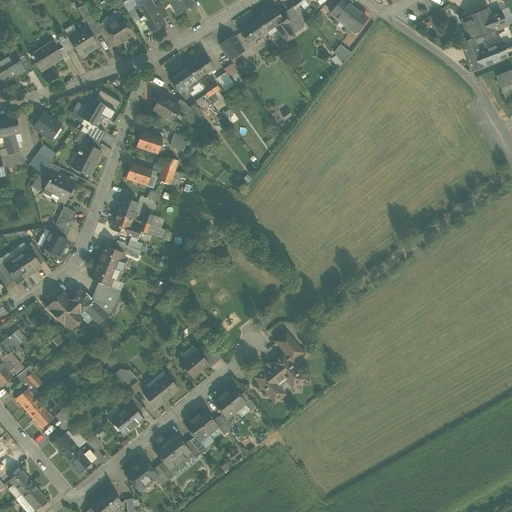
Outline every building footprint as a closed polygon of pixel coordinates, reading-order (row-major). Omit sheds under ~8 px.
[(151,0),(148,0),(127,13),(133,23),(138,19),(139,19),(138,20),(139,21),(142,19),(150,32),(159,26),(157,22),(163,19),(155,6),(151,0)] [(166,0),(175,13),(184,7),(186,9),(193,5),(190,0),(166,0)] [(304,0),(302,0),(298,3),(310,19),(311,20),(315,15),(312,10),(304,0)] [(304,0),(312,10),(325,0),(304,0)] [(354,8),(344,0),(340,0),(330,13),(336,18),(338,16),(344,21),(354,8)] [(168,15),(160,2),(155,6),(163,19),(168,15)] [(298,3),(288,10),(300,26),(310,19),(298,3)] [(489,16),(498,12),(495,6),(486,10),(489,16)] [(274,7),(257,19),(266,33),(273,43),(281,37),(283,39),(292,33),(286,24),(290,21),(286,14),(281,17),(274,7)] [(354,8),(344,21),(350,26),(348,28),(355,33),(367,19),(354,8)] [(506,26),(507,25),(511,22),(511,14),(509,8),(500,11),(506,26)] [(486,10),(461,19),(470,39),(470,40),(473,39),(481,36),(492,32),(506,26),(500,11),(498,12),(489,16),(486,10)] [(97,26),(90,15),(81,20),(85,26),(92,37),(100,32),(97,26)] [(105,29),(111,38),(116,45),(133,35),(127,26),(128,24),(125,20),(124,20),(122,18),(105,29)] [(257,19),(240,31),(249,45),(266,33),(257,19)] [(102,23),(97,26),(100,32),(106,41),(111,38),(105,29),(102,23)] [(510,32),(507,25),(506,26),(492,32),(495,39),(511,33),(510,32)] [(92,37),(85,26),(76,32),(89,52),(98,46),(92,37)] [(89,52),(76,32),(68,37),(80,57),(89,52)] [(233,36),(221,44),(231,59),(243,51),(233,36)] [(481,36),(473,39),(476,45),(484,42),(481,36)] [(71,49),(65,39),(59,42),(66,52),(71,49)] [(473,39),(470,40),(470,39),(460,43),(463,49),(476,45),(473,39)] [(52,41),(30,55),(31,57),(32,59),(41,72),(63,59),(58,51),(52,41)] [(502,42),(479,52),(485,67),(508,57),(505,49),(502,42)] [(339,44),(333,52),(337,57),(345,48),(339,44)] [(476,45),(463,49),(472,72),(485,67),(479,52),(476,45)] [(63,48),(58,51),(63,59),(65,62),(70,59),(63,48)] [(345,48),(337,57),(341,63),(350,52),(345,48)] [(25,59),(19,49),(14,52),(20,62),(25,59)] [(20,62),(14,52),(0,61),(0,79),(3,83),(25,70),(20,62)] [(204,55),(187,67),(196,80),(203,76),(214,68),(204,55)] [(32,70),(25,59),(20,62),(25,70),(27,74),(32,70)] [(242,71),(248,67),(244,61),(238,65),(242,71)] [(230,64),(223,69),(228,77),(236,73),(230,64)] [(187,67),(170,79),(179,92),(196,80),(187,67)] [(511,69),(496,76),(505,100),(511,96),(511,69)] [(203,76),(196,80),(198,84),(203,90),(209,86),(203,76)] [(209,86),(203,90),(207,97),(218,90),(219,89),(214,82),(209,86)] [(198,84),(193,87),(196,92),(195,92),(196,95),(203,90),(198,84)] [(100,90),(94,100),(115,112),(121,103),(100,90)] [(196,95),(192,98),(197,105),(207,97),(203,90),(196,95)] [(218,90),(207,97),(217,110),(227,104),(218,90)] [(110,121),(115,112),(94,100),(89,96),(83,106),(77,116),(83,119),(97,128),(104,117),(110,121)] [(179,108),(160,96),(152,111),(170,122),(179,108)] [(69,116),(81,123),(83,119),(77,116),(83,106),(77,102),(69,116)] [(202,114),(194,105),(189,109),(197,118),(202,114)] [(197,118),(189,109),(183,114),(191,123),(197,118)] [(63,128),(43,114),(32,130),(52,144),(63,128)] [(16,117),(0,120),(0,137),(3,137),(14,134),(17,143),(21,142),(16,117)] [(97,128),(83,119),(81,123),(80,124),(82,126),(102,138),(105,133),(97,128)] [(98,143),(102,138),(82,126),(79,131),(92,139),(98,143)] [(92,139),(79,131),(73,142),(81,146),(82,143),(88,146),(92,139)] [(162,138),(141,131),(136,147),(157,154),(162,138)] [(185,139),(174,132),(169,147),(181,151),(185,139)] [(14,134),(3,137),(8,155),(20,153),(17,143),(14,134)] [(98,143),(92,139),(88,146),(101,152),(104,146),(98,143)] [(88,146),(82,143),(81,146),(71,166),(71,165),(70,167),(89,176),(101,152),(88,146)] [(43,145),(37,153),(49,162),(55,153),(43,145)] [(49,162),(37,153),(29,165),(40,173),(44,168),(48,162),(49,162)] [(177,161),(166,157),(162,167),(174,171),(177,161)] [(60,168),(48,162),(44,168),(52,172),(53,172),(58,174),(60,168)] [(152,170),(130,163),(125,179),(146,186),(152,170)] [(174,171),(162,167),(158,181),(169,185),(174,171)] [(52,172),(44,168),(40,173),(49,178),(52,172)] [(58,174),(53,172),(52,172),(49,178),(44,189),(59,197),(58,200),(65,203),(75,183),(58,174)] [(148,197),(158,200),(160,193),(150,190),(148,197)] [(138,203),(122,198),(116,214),(132,219),(135,212),(138,203)] [(64,207),(55,225),(71,221),(75,212),(64,207)] [(144,215),(135,212),(132,219),(142,222),(144,215)] [(132,219),(116,214),(111,230),(131,237),(134,230),(129,228),(130,225),(132,219)] [(153,216),(145,214),(144,215),(142,222),(150,225),(153,216)] [(142,222),(132,219),(130,225),(140,228),(142,222)] [(71,221),(55,225),(53,228),(67,235),(71,228),(68,227),(71,221)] [(150,225),(142,222),(140,228),(138,231),(140,231),(146,234),(150,225)] [(140,228),(130,225),(129,228),(134,230),(131,237),(137,239),(140,231),(138,231),(140,228)] [(67,235),(53,228),(51,232),(50,232),(42,247),(59,256),(67,240),(65,239),(67,235)] [(44,261),(31,242),(26,246),(27,249),(28,249),(39,265),(44,261)] [(123,253),(105,246),(98,262),(114,269),(118,260),(120,261),(123,253)] [(27,249),(16,257),(28,276),(41,267),(39,265),(28,249),(27,249)] [(28,276),(16,257),(4,265),(14,281),(16,284),(28,276)] [(14,281),(4,265),(2,262),(0,263),(0,271),(9,285),(14,281)] [(114,269),(98,262),(91,279),(98,282),(109,287),(109,286),(112,279),(118,281),(122,272),(114,269)] [(9,285),(0,271),(0,285),(3,289),(9,285)] [(109,287),(98,282),(95,289),(117,299),(121,291),(109,286),(109,287)] [(117,299),(95,289),(95,290),(97,290),(93,300),(93,301),(108,316),(117,299)] [(79,290),(69,299),(69,300),(66,302),(79,315),(84,310),(93,301),(93,300),(86,292),(83,295),(79,290)] [(69,299),(62,293),(47,307),(69,330),(82,318),(79,315),(66,302),(69,300),(69,299)] [(108,316),(93,301),(84,310),(98,325),(108,316)] [(39,329),(45,320),(36,313),(29,322),(39,329)] [(62,333),(53,340),(56,345),(65,338),(62,333)] [(302,352),(286,333),(275,341),(287,356),(288,356),(290,360),(291,361),(302,352)] [(7,338),(0,343),(0,348),(6,356),(8,355),(16,348),(7,338)] [(212,348),(202,356),(208,364),(210,367),(220,358),(212,348)] [(197,351),(180,365),(191,378),(208,364),(202,356),(197,351)] [(6,356),(0,361),(0,362),(12,377),(20,370),(8,355),(6,356)] [(269,370),(266,372),(262,371),(256,376),(256,380),(269,396),(273,396),(279,392),(279,388),(276,384),(284,377),(291,385),(295,385),(300,381),(301,377),(288,361),(290,360),(288,356),(287,356),(285,358),(284,357),(280,357),(275,361),(274,365),(275,365),(272,367),(271,366),(267,369),(269,370)] [(0,362),(0,386),(0,387),(12,377),(0,362)] [(24,370),(13,379),(18,384),(19,383),(25,378),(29,375),(24,370)] [(129,370),(118,380),(127,390),(138,380),(129,370)] [(41,384),(32,372),(29,375),(25,378),(35,389),(41,384)] [(166,375),(143,394),(155,408),(178,389),(166,375)] [(35,389),(25,378),(19,383),(25,390),(27,388),(37,399),(41,396),(35,389)] [(232,387),(222,395),(235,411),(244,404),(245,404),(239,396),(232,387)] [(37,399),(27,388),(25,390),(15,398),(28,414),(40,404),(37,399)] [(255,406),(243,392),(239,396),(245,404),(244,404),(249,410),(255,406)] [(235,411),(222,395),(213,402),(217,408),(217,409),(219,413),(221,412),(222,414),(226,419),(227,418),(235,411)] [(142,407),(133,396),(127,401),(130,404),(137,411),(142,407)] [(53,419),(40,404),(28,414),(41,429),(53,419)] [(130,404),(110,421),(123,436),(143,419),(137,411),(130,404)] [(66,406),(54,416),(61,424),(69,417),(72,414),(66,406)] [(204,410),(195,418),(208,434),(217,427),(212,421),(204,410)] [(226,419),(222,414),(217,418),(227,429),(232,425),(227,418),(226,419)] [(61,424),(58,426),(63,431),(73,422),(69,417),(61,424)] [(217,418),(217,417),(212,421),(217,427),(223,435),(228,431),(227,429),(217,418)] [(208,434),(195,418),(185,425),(189,431),(189,432),(191,436),(193,435),(194,437),(198,442),(199,441),(208,434)] [(65,433),(53,443),(66,458),(78,448),(65,433)] [(183,445),(174,434),(170,437),(170,440),(165,444),(180,461),(184,458),(184,455),(188,452),(183,445)] [(100,447),(91,436),(86,441),(95,452),(100,447)] [(198,442),(194,437),(190,440),(200,454),(201,454),(206,450),(199,441),(198,442)] [(190,440),(189,440),(183,445),(188,452),(194,459),(200,454),(190,440)] [(165,444),(161,447),(158,447),(154,450),(163,461),(168,468),(169,468),(173,465),(175,465),(180,461),(165,444)] [(0,462),(9,456),(0,445),(0,462)] [(83,454),(78,448),(66,458),(78,473),(96,458),(89,450),(83,454)] [(152,470),(143,459),(138,464),(137,463),(131,468),(132,469),(125,474),(133,484),(137,485),(140,489),(154,478),(156,476),(152,470)] [(168,468),(163,461),(156,466),(168,480),(175,475),(169,468),(168,468)] [(168,480),(156,466),(152,470),(156,476),(154,478),(160,486),(168,480)] [(34,485),(21,470),(9,480),(22,495),(34,485)] [(34,485),(22,495),(34,510),(46,500),(34,485)] [(111,491),(90,508),(93,511),(120,511),(122,511),(118,506),(122,503),(111,491)] [(126,511),(134,511),(134,498),(126,498),(126,511)]
